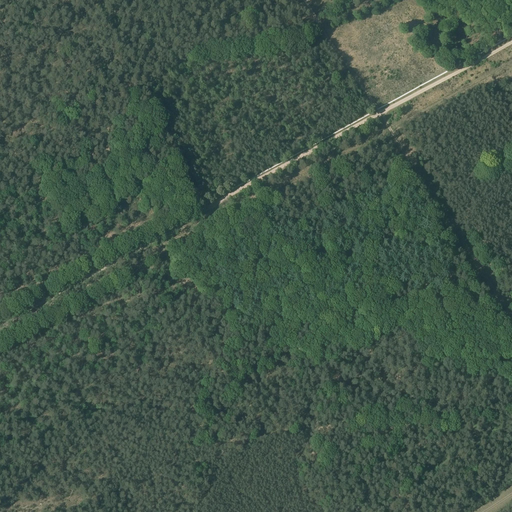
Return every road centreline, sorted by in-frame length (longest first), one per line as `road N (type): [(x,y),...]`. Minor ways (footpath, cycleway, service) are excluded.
road 1 (track): [(0,325),(379,113)]
road 2 (track): [(379,113),(511,41)]
road 3 (track): [(379,113),(304,0)]
